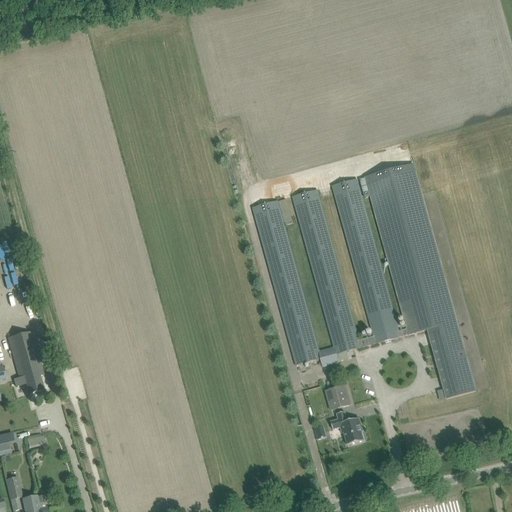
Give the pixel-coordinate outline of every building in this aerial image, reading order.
[(447,400),(476,392),(413,164),(366,177),(408,329),(399,332),(400,338),(428,330),(447,400)] [(365,198),(370,197),(365,178),(360,180),(365,198)] [(254,208),(294,356),(297,366),(320,360),(323,367),(339,363),(337,355),(343,353),(350,352),(400,338),(399,332),(357,180),(333,187),(374,337),(359,341),(317,191),(293,197),(334,348),(319,352),(278,201),(254,208)] [(294,218),(289,199),(283,200),(288,220),(294,218)] [(32,332),(8,339),(19,378),(14,380),(16,387),(26,384),(29,395),(44,391),(40,377),(45,375),(34,337),(32,332)] [(350,352),(343,353),(345,360),(352,358),(350,352)] [(345,386),(326,392),(331,411),(351,406),(345,386)] [(323,387),(304,391),(306,402),(311,401),(314,415),(325,413),(324,411),(320,411),(319,404),(318,404),(316,395),(324,394),(323,387)] [(347,424),(345,415),(337,417),(338,423),(330,425),(333,433),(340,431),(342,436),(343,436),(347,448),(363,444),(359,429),(361,429),(359,421),(347,424)] [(315,428),(317,439),(326,437),(324,426),(315,428)] [(43,436),(26,440),(28,449),(45,446),(43,436)] [(0,455),(11,453),(9,442),(0,444),(0,455)] [(0,459),(4,465),(10,460),(7,455),(0,459)] [(7,481),(14,511),(21,510),(18,498),(22,497),(18,478),(7,481)] [(23,500),(25,511),(47,511),(47,509),(40,510),(37,496),(23,500)]
